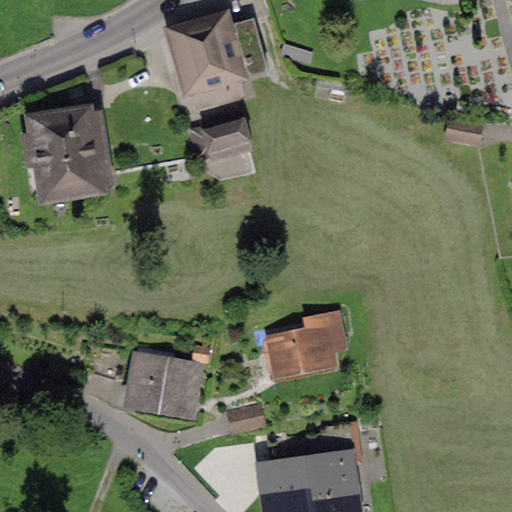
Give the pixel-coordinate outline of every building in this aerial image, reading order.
[(247,70),(249,74),(266,70),(251,20),(234,25),(236,31),(225,34),(220,18),(174,31),(196,106),(242,93),(236,74),(247,70)] [(25,135),(30,166),(40,165),(45,198),(100,189),(100,185),(112,183),(100,112),(88,113),(88,110),(33,119),(35,134),(25,135)] [(242,117),(202,129),(209,155),(250,144),(242,117)] [(452,119),(448,139),(475,144),(479,124),(452,119)] [(321,358),(322,363),(333,361),(327,331),(340,328),(336,310),(306,316),(308,326),(271,333),(272,335),(264,336),(268,357),(276,356),(278,367),(321,358)] [(140,356),(133,395),(185,404),(195,350),(174,347),(171,361),(140,356)] [(95,357),(91,368),(113,375),(117,364),(95,357)] [(227,408),(231,427),(263,419),(259,400),(227,408)] [(320,422),(320,427),(273,434),(277,465),(267,466),(273,511),(299,511),(349,505),(342,456),(354,454),(349,418),(320,422)]
